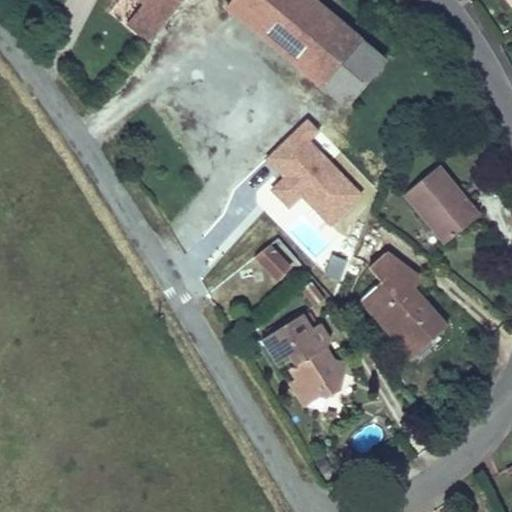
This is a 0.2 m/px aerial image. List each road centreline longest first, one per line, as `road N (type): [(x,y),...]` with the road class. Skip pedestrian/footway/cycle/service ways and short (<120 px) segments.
road 1 (residential): [(307,511),(122,209),(0,32)]
road 2 (residential): [(511,376),(474,441),(383,511)]
road 3 (residential): [(438,0),(489,74),(511,125)]
